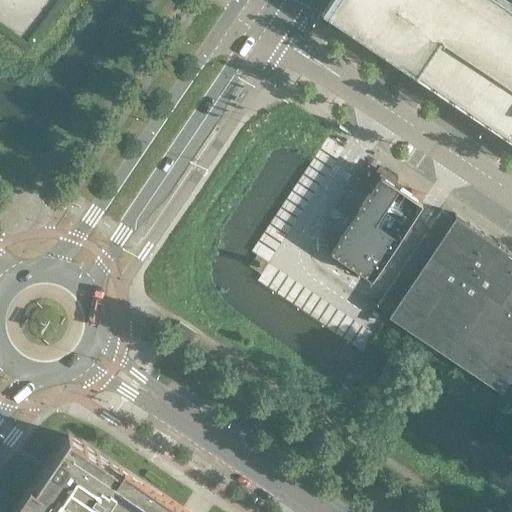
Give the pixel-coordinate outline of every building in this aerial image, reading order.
[(511,2),(509,0),(329,0),(324,8),(338,18),(511,134),(511,2)] [(409,227),(405,225),(415,210),(414,210),(421,199),(379,170),(369,186),(366,185),(361,192),(364,194),(328,248),(371,277),(373,272),(377,275),(383,267),(379,264),(400,233),(404,235),(409,227)] [(511,370),(511,251),(454,213),(452,216),(442,209),(377,305),(388,312),(387,313),(501,388),(511,370)] [(179,321),(171,333),(188,344),(195,332),(179,321)] [(192,511),(122,464),(119,469),(68,435),(15,511),(192,511)]
